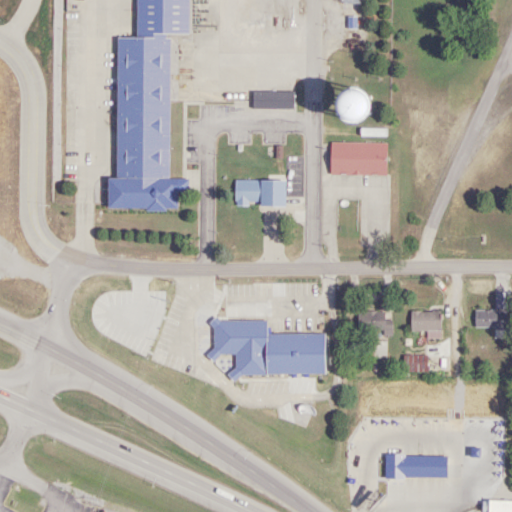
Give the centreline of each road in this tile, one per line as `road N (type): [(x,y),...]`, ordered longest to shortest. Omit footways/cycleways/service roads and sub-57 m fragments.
road 1 (residential): [(313,270),(314,0),(92,4),(85,213),(76,260)]
road 2 (tertiary): [(511,267),(200,271),(76,260)]
road 3 (residential): [(200,271),(181,326),(188,366),(261,400),(301,404),(322,400),(338,380),(330,270)]
road 4 (primary): [(304,511),(86,368),(0,326)]
road 5 (primary): [(0,398),(250,511)]
road 6 (tertiary): [(76,260),(50,241),(38,215),(30,82),(0,35)]
road 7 (residential): [(76,260),(6,470),(0,467)]
road 8 (residential): [(103,511),(6,470),(0,485)]
